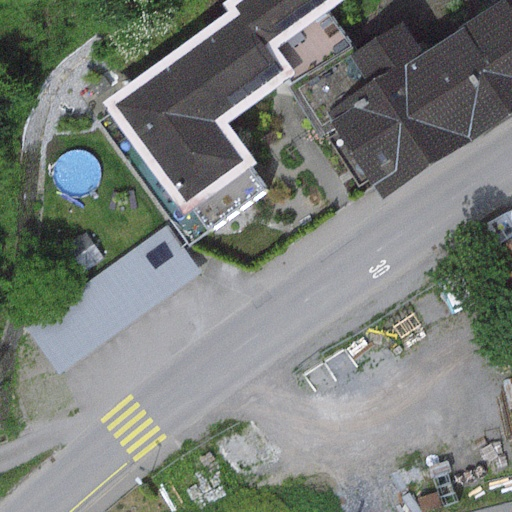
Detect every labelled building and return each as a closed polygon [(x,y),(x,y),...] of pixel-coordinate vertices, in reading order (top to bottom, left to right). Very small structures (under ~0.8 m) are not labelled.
[(241,14),(112,106),(118,114),(207,239),(272,193),(258,173),(268,166),(241,128),(302,84),(303,89),(357,50),(332,16),(354,0),(244,0),(236,6),(241,14)] [(331,131),(342,124),(393,201),(511,123),(511,12),(436,62),(414,28),(365,60),(357,50),(303,89),(331,131)] [(207,239),(118,114),(104,125),(192,249),(207,239)] [(171,227),(27,328),(62,377),(206,277),(171,227)] [(511,250),(483,268),(511,314),(511,250)] [(261,429),(202,471),(231,510),(289,469),(261,429)]
